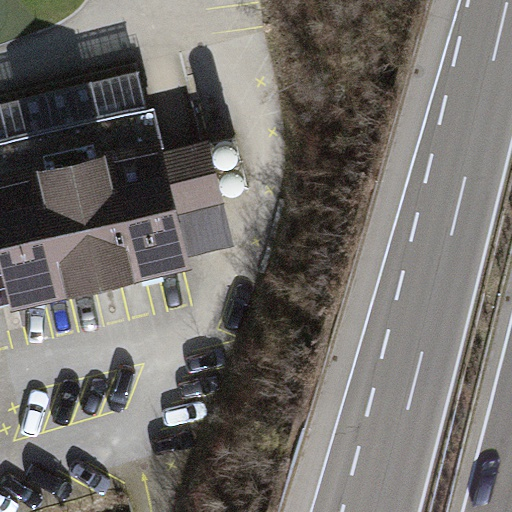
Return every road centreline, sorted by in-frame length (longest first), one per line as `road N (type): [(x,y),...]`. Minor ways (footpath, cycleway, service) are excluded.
road 1 (motorway): [(507,0),(381,511)]
road 2 (residential): [(117,0),(82,33),(0,66)]
